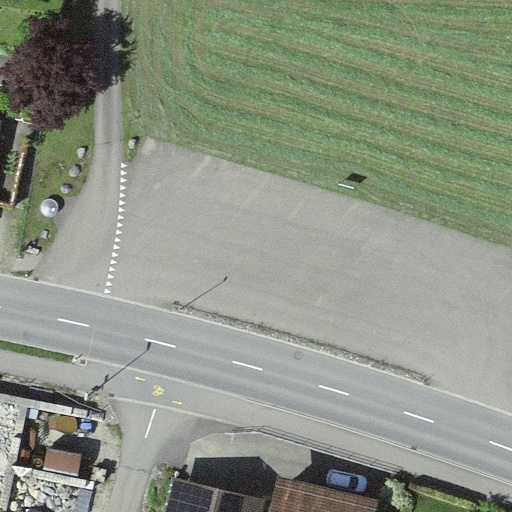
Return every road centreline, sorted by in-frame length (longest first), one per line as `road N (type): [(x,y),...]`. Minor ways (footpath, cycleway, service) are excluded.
road 1 (secondary): [(511,451),(178,347)]
road 2 (secondary): [(178,347),(0,307)]
road 3 (residential): [(125,511),(178,347)]
